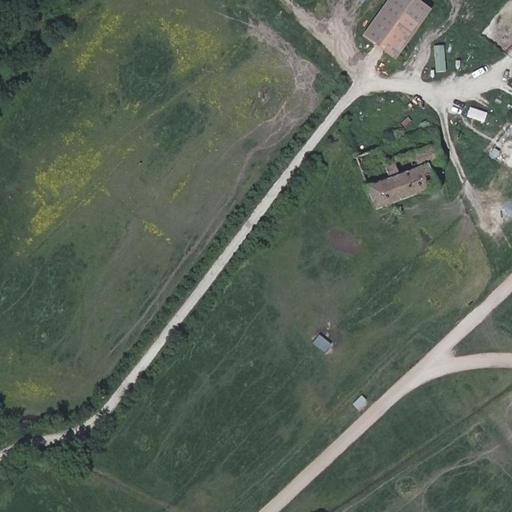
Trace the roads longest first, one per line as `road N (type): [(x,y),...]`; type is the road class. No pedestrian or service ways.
road 1 (unclassified): [(413,375),(267,511)]
road 2 (unclassified): [(511,281),(413,375)]
